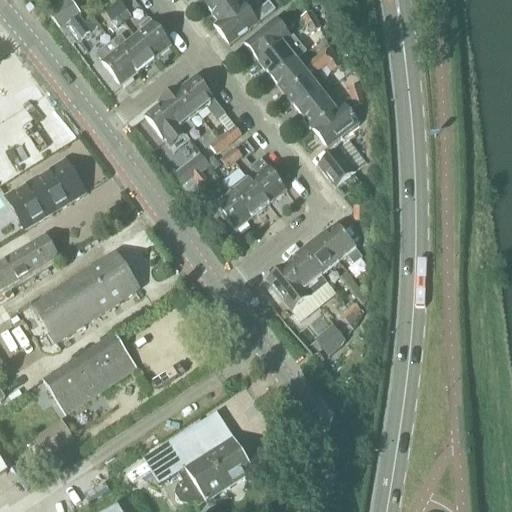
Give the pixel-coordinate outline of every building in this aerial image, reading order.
[(197,0),(206,10),(218,0),(197,0)] [(218,0),(206,10),(218,26),(243,7),(237,0),(218,0)] [(120,4),(112,10),(118,19),(126,13),(120,4)] [(218,26),(213,30),(229,50),(275,14),(269,6),(252,19),(243,7),(218,26)] [(81,17),(73,7),(56,18),(64,28),(69,24),(77,18),(78,17),(79,18),(81,17)] [(110,24),(118,19),(112,10),(104,15),(110,24)] [(301,20),(306,28),(316,23),(311,15),(301,20)] [(76,33),(84,26),(77,18),(69,24),(76,33)] [(171,50),(149,22),(132,35),(155,63),(171,50)] [(276,22),(244,48),(258,65),(290,39),(276,22)] [(320,31),(316,23),(306,28),(311,37),(313,35),(320,31)] [(60,31),(73,47),(81,41),(76,33),(69,24),(64,28),(60,31)] [(84,26),(76,33),(81,41),(90,34),(84,26)] [(137,77),(155,63),(132,35),(115,49),(137,77)] [(290,39),(258,65),(271,81),(295,62),(286,50),(294,44),(290,39)] [(115,49),(99,62),(102,66),(101,66),(120,90),(137,77),(115,49)] [(322,58),(323,58),(327,66),(336,61),(332,52),(322,58)] [(271,81),(286,100),(327,66),(323,58),(311,68),(313,70),(306,75),(295,62),(271,81)] [(341,69),(336,61),(327,66),(332,74),(341,69)] [(331,91),(318,74),(286,100),(299,116),(323,97),(331,91)] [(196,81),(179,94),(198,118),(207,110),(218,125),(226,118),(196,81)] [(348,91),(351,100),(361,96),(358,87),(348,91)] [(179,94),(177,91),(159,106),(161,108),(186,139),(195,132),(189,125),(198,118),(179,94)] [(361,96),(351,100),(354,109),(364,106),(361,96)] [(334,110),(323,97),(299,116),(313,133),(344,108),(342,104),(334,110)] [(145,121),(170,153),(186,139),(161,108),(145,121)] [(359,126),(344,108),(313,133),(327,152),(359,126)] [(234,130),(217,143),(224,152),(241,139),(234,130)] [(224,152),(217,143),(210,149),(216,158),(224,152)] [(236,151),(228,157),(235,166),(242,160),(236,151)] [(356,176),(337,153),(318,169),(344,202),(361,188),(353,179),(356,176)] [(235,166),(228,157),(220,163),(227,172),(235,166)] [(203,161),(195,167),(207,182),(215,175),(203,161)] [(270,208),(287,195),(262,162),(253,169),(259,177),(251,184),(270,208)] [(22,178),(0,191),(26,234),(85,198),(64,164),(27,186),(22,178)] [(195,167),(187,174),(199,189),(207,182),(195,167)] [(270,208),(251,184),(234,197),(252,221),(270,208)] [(252,221),(234,197),(226,203),(223,199),(213,207),(235,235),(252,221)] [(354,205),(354,215),(364,215),(364,206),(354,205)] [(364,225),(364,215),(354,215),(354,225),(364,225)] [(337,228),(320,242),(339,266),(348,259),(354,267),(363,260),(337,228)] [(59,260),(47,240),(7,264),(19,284),(59,260)] [(320,242),(303,255),(322,280),(339,266),(320,242)] [(303,255),(285,269),(318,309),(335,297),(322,280),(303,255)] [(115,257),(33,310),(56,347),(139,294),(115,257)] [(0,295),(19,284),(7,264),(0,268),(0,295)] [(285,269),(267,284),(300,324),(318,309),(285,269)] [(366,300),(346,275),(340,280),(360,305),(366,300)] [(353,305),(345,311),(352,319),(360,313),(353,305)] [(352,319),(345,311),(338,317),(345,325),(352,319)] [(357,326),(352,319),(345,325),(352,334),(357,326)] [(338,334),(320,349),(327,358),(340,349),(344,342),(338,334)] [(114,338),(43,384),(66,418),(136,372),(114,338)] [(61,424),(34,442),(47,462),(74,444),(61,424)] [(201,462),(184,472),(206,506),(253,475),(252,473),(253,469),(249,463),(245,463),(232,442),(222,448),(215,438),(194,452),(201,462)] [(159,485),(178,473),(160,445),(142,458),(159,485)] [(0,480),(8,475),(0,462),(0,480)]
